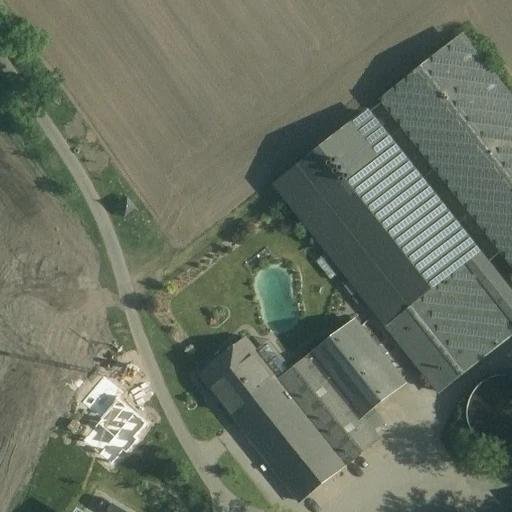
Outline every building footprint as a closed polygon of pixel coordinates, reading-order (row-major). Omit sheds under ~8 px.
[(511,100),(462,38),(383,101),(511,263),(511,100)] [(390,293),(330,218),(312,232),(372,307),(390,293)] [(511,329),(462,267),(399,317),(388,326),(440,393),(511,336),(511,329)] [(405,385),(355,321),(310,356),(323,372),(361,420),(372,411),(405,385)] [(277,382),(245,340),(200,375),(242,428),(287,393),(291,397),(323,372),(310,356),(277,382)] [(361,420),(323,372),(291,397),(346,467),(379,441),(373,433),(383,425),(372,411),(361,420)] [(291,397),(287,393),(242,428),(301,503),(346,467),(291,397)] [(160,420),(150,408),(138,417),(148,429),(160,420)]
